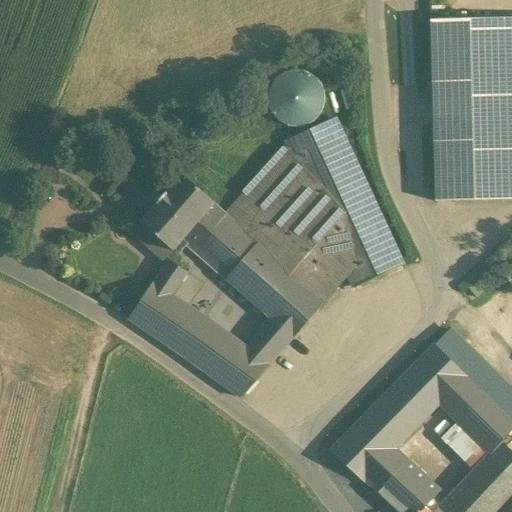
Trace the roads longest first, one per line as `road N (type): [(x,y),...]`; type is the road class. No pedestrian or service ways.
road 1 (residential): [(300,458),(436,327),(444,307),(440,279),(393,188),(372,0)]
road 2 (residential): [(300,458),(183,370),(0,260)]
road 3 (track): [(59,511),(108,321)]
